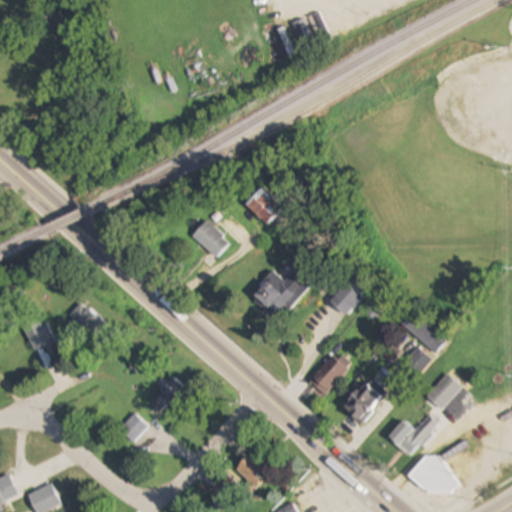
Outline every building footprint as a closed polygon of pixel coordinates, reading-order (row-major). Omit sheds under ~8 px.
[(291,56),(310,47),(298,22),(279,31),(291,56)] [(478,82),(478,115),(496,115),(496,82),(478,82)] [(285,209),(264,188),(247,205),(268,226),(285,209)] [(194,237),(218,259),(232,243),(208,221),(194,237)] [(274,272),(252,297),(279,321),(314,283),(298,269),(286,282),(274,272)] [(370,293),(354,277),(330,301),(346,317),(370,293)] [(91,344),(109,326),(91,309),(73,327),(91,344)] [(36,351),(55,341),(41,315),(22,325),(36,351)] [(352,367),(337,353),(309,382),(324,396),(352,367)] [(427,367),(427,357),(419,356),(418,366),(427,367)] [(463,389),(449,375),(427,397),(442,411),(463,389)] [(190,392),(177,379),(152,404),(166,417),(190,392)] [(344,403),(356,422),(390,400),(378,381),(344,403)] [(134,444),(150,428),(136,415),(120,431),(134,444)] [(410,458),(441,426),(431,416),(415,431),(406,422),(390,438),(410,458)] [(236,470),(254,488),(270,471),(252,454),(236,470)] [(459,481),(433,454),(410,475),(436,502),(459,481)] [(0,504),(20,497),(11,475),(0,479),(0,504)] [(45,511),(62,504),(52,484),(29,496),(36,511),(45,511)]
